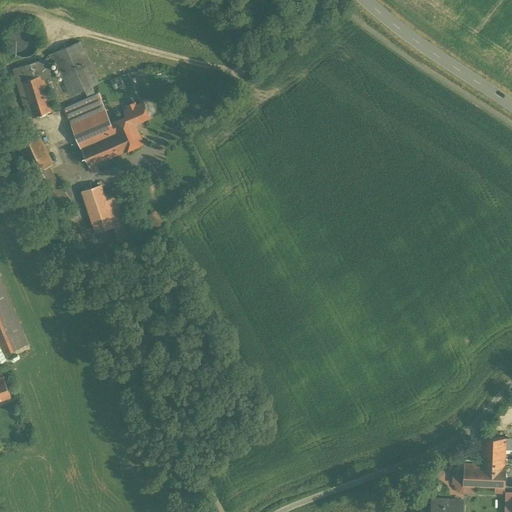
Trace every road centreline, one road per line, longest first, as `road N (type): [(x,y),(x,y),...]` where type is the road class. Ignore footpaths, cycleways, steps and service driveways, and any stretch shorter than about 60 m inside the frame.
road 1 (unclassified): [(511,379),(448,443),(279,511)]
road 2 (tertiary): [(511,105),(363,0)]
